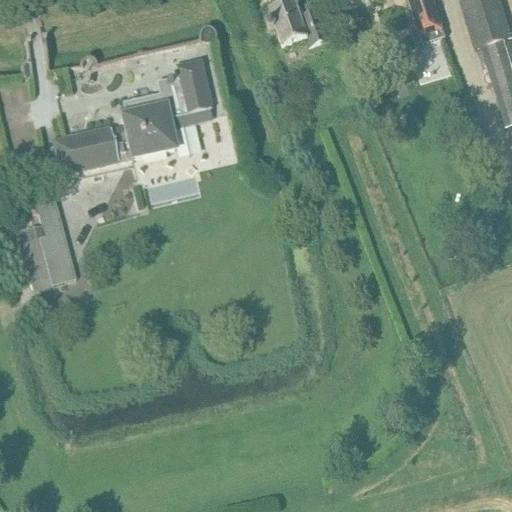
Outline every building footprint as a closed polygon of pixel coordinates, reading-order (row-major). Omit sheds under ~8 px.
[(430,0),(421,0),(408,5),(418,34),(422,47),(444,39),(440,27),(430,0)] [(497,0),(474,0),(460,4),(474,53),(488,49),(510,43),(497,0)] [(272,37),(277,35),(283,53),(306,45),(309,54),(330,46),(317,6),(303,10),(304,14),(298,16),(295,6),(285,3),(275,6),(269,15),(263,17),(268,30),(267,32),(268,35),(272,37)] [(511,42),(510,43),(488,49),(511,130),(511,42)] [(110,133),(53,146),(61,180),(174,153),(169,133),(210,123),(208,114),(210,114),(199,66),(174,72),(177,83),(158,87),(164,111),(121,121),(125,134),(111,137),(110,133)] [(31,195),(21,198),(42,279),(70,271),(49,190),(47,191),(31,195)]
